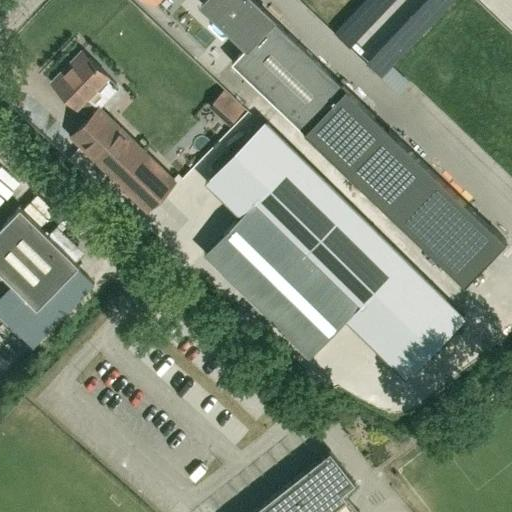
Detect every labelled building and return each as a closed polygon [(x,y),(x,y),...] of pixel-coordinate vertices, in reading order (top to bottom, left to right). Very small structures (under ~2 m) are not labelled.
[(503,233),(255,0),(200,0),(247,44),(232,60),(462,277),(503,233)] [(146,208),(174,179),(99,106),(119,86),(116,84),(116,83),(82,49),(51,80),(76,105),(77,104),(89,115),(71,134),(146,208)] [(241,213),(204,252),(254,301),(268,315),(309,355),(347,316),(350,313),(409,371),(464,315),(265,120),(210,176),(244,210),(241,213)] [(0,300),(1,299),(0,298),(0,293),(12,281),(37,306),(79,263),(20,205),(0,225),(0,300)] [(255,508),(250,511),(340,511),(329,497),(353,478),(330,449),(260,504),(255,508)]
